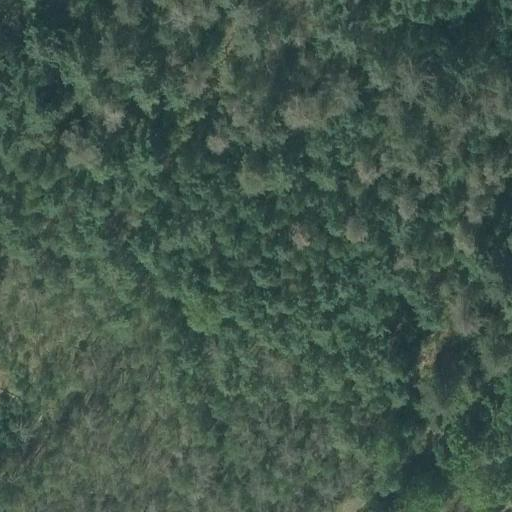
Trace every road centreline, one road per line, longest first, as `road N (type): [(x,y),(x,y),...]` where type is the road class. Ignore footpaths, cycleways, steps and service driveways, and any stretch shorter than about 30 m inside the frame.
road 1 (track): [(1,0),(48,51),(95,154),(198,333),(224,447),(225,511)]
road 2 (track): [(511,356),(344,511)]
